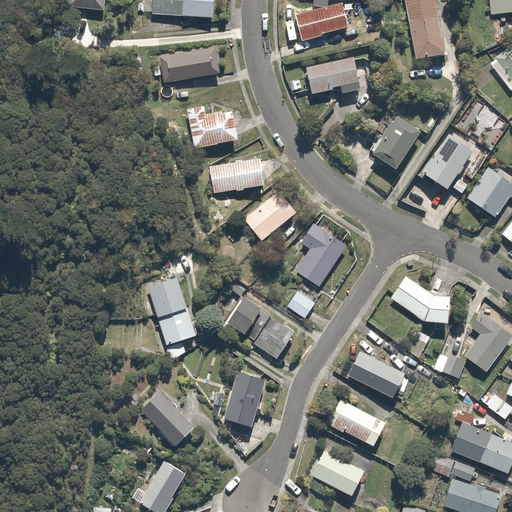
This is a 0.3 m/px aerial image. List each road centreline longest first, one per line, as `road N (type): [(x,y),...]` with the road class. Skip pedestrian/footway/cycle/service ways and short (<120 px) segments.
road 1 (residential): [(250,500),(282,447),(304,379),(400,230)]
road 2 (residential): [(254,0),(266,92),(295,147),(327,183),(400,230)]
road 3 (residential): [(400,230),(466,255),(511,285)]
